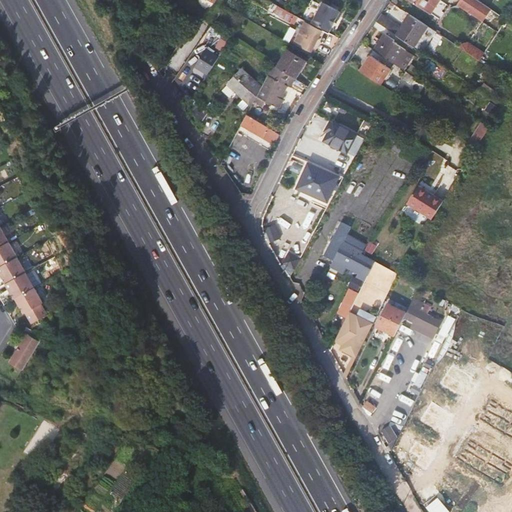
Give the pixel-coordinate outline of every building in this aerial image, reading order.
[(312,20),(322,1),(321,0),(312,0),(304,16),(312,20)] [(407,0),(424,10),(430,0),(407,0)] [(447,4),(441,0),(430,0),(424,10),(437,19),(447,4)] [(482,21),(490,9),(476,0),(460,0),(457,5),(482,21)] [(322,30),(329,34),(336,21),(340,12),(323,3),(312,25),(322,30)] [(288,12),(284,18),(290,22),(294,15),(288,12)] [(381,15),(376,23),(396,36),(401,28),(381,15)] [(412,47),(413,47),(427,27),(410,15),(401,28),(396,36),(401,39),(412,47)] [(310,51),(322,30),(312,25),(306,22),(294,43),(310,51)] [(378,45),(374,52),(395,66),(405,52),(408,54),(412,47),(401,39),(398,43),(385,35),(380,42),(378,41),(376,44),(378,45)] [(292,77),(294,78),(305,61),(287,50),(276,67),(289,75),(292,77)] [(220,61),(208,53),(197,69),(210,77),(220,61)] [(371,58),(361,72),(381,86),(391,71),(371,58)] [(265,72),(268,67),(260,63),(258,67),(265,72)] [(289,75),(276,67),(275,66),(262,90),(258,97),(269,103),(277,108),(282,99),(281,98),(292,77),(289,75)] [(236,92),(252,107),(255,102),(258,97),(262,90),(243,73),(230,87),(236,92)] [(412,87),(416,80),(407,74),(403,81),(412,87)] [(236,92),(230,87),(225,93),(231,98),(236,92)] [(258,97),(255,102),(266,108),(269,103),(258,97)] [(189,105),(200,120),(210,112),(199,98),(189,105)] [(280,135),(248,115),(243,123),(275,143),(280,135)] [(483,125),(480,130),(486,134),(489,129),(483,125)] [(349,155),(358,138),(335,126),(326,143),(349,155)] [(480,130),(473,141),(479,145),(486,134),(480,130)] [(473,141),(470,146),(476,150),(479,145),(473,141)] [(430,150),(417,143),(405,159),(419,167),(430,150)] [(329,205),(341,177),(310,163),(298,191),(329,205)] [(430,223),(442,204),(432,198),(431,200),(416,191),(406,207),(430,223)] [(353,227),(343,222),(334,239),(344,244),(346,246),(348,247),(357,252),(362,255),(367,246),(349,235),(353,227)] [(0,247),(9,242),(0,226),(0,247)] [(298,269),(312,243),(301,238),(288,263),(298,269)] [(331,246),(334,240),(331,238),(322,255),(325,257),(331,246)] [(344,244),(334,239),(334,240),(331,246),(340,251),(342,249),(344,244)] [(0,247),(0,267),(17,258),(9,242),(0,247)] [(325,257),(335,261),(340,251),(331,246),(325,257)] [(355,255),(357,252),(348,247),(338,264),(361,276),(369,262),(355,255)] [(0,272),(7,284),(27,273),(18,257),(17,258),(0,267),(0,272)] [(17,299),(35,288),(27,273),(7,284),(15,299),(17,299)] [(315,276),(312,282),(319,285),(322,279),(315,276)] [(44,304),(35,288),(17,299),(25,314),(27,313),(33,324),(48,316),(42,305),(44,304)] [(403,324),(435,338),(444,319),(428,312),(432,304),(415,296),(403,324)] [(395,336),(406,314),(389,305),(378,327),(395,336)] [(448,336),(455,320),(449,317),(442,333),(448,336)] [(356,360),(362,346),(347,339),(350,335),(342,331),(333,349),(356,360)] [(21,371),(40,342),(28,335),(9,363),(21,371)] [(440,357),(424,388),(439,396),(451,372),(442,367),(445,360),(440,357)] [(458,382),(473,389),(485,365),(470,357),(458,382)] [(431,432),(431,412),(410,412),(409,431),(431,432)]
